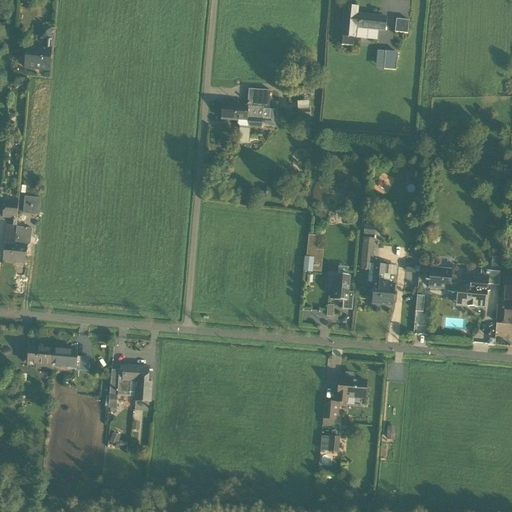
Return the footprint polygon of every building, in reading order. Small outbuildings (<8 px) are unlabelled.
[(354,38),(355,27),(379,30),(385,30),(386,18),(356,15),(357,8),(345,6),(342,37),(354,38)] [(395,32),(407,34),(409,21),(396,19),(395,32)] [(40,39),(45,39),(46,38),(51,39),(52,27),(41,26),(40,39)] [(377,40),(379,30),(355,27),(354,38),(377,40)] [(353,47),(354,38),(342,37),(342,46),(353,47)] [(49,70),(51,48),(45,48),(29,46),(28,58),(26,58),(25,68),(49,70)] [(376,69),(384,69),(385,52),(377,52),(376,69)] [(384,69),(396,70),(397,53),(385,52),(384,69)] [(247,108),(269,110),(270,91),(249,89),(247,107),(247,108)] [(298,102),(299,117),(310,117),(309,102),(298,102)] [(249,127),(261,128),(261,126),(262,120),(273,121),(274,110),(269,110),(247,108),(247,107),(239,106),(239,105),(222,104),(221,120),(237,121),(237,124),(240,127),(249,127)] [(249,127),(240,127),(238,143),(248,143),(249,127)] [(24,213),(38,215),(40,199),(25,197),(24,213)] [(4,217),(10,218),(17,218),(19,203),(5,201),(3,217),(4,217)] [(16,228),(17,218),(10,218),(9,230),(7,230),(3,261),(16,262),(17,253),(13,253),(16,228)] [(375,226),(364,225),(363,235),(375,236),(375,226)] [(31,229),(16,228),(13,253),(17,253),(16,262),(25,263),(28,243),(30,243),(31,229)] [(493,243),(492,254),(502,255),(503,243),(493,243)] [(370,270),(375,271),(375,265),(372,264),(372,265),(371,265),(372,259),(373,259),(374,246),(364,245),(361,269),(370,270)] [(308,272),(319,273),(321,252),(310,251),(308,272)] [(492,257),(490,267),(501,268),(502,258),(492,257)] [(415,264),(406,263),(405,273),(414,273),(415,264)] [(375,271),(374,283),(389,285),(389,275),(390,266),(375,264),(375,265),(375,271)] [(429,288),(448,290),(450,290),(450,283),(451,270),(436,269),(436,268),(431,267),(430,275),(427,274),(427,275),(426,275),(426,276),(425,278),(425,280),(426,280),(427,281),(429,281),(429,288)] [(458,284),(457,293),(457,300),(466,301),(465,306),(467,306),(467,307),(477,307),(485,308),(487,292),(489,292),(490,291),(490,288),(490,287),(489,286),(488,286),(487,286),(487,285),(484,284),(485,271),(481,270),(480,276),(474,276),(474,283),(470,283),(470,285),(458,284)] [(487,285),(499,286),(500,272),(485,271),(484,284),(487,285)] [(343,301),(347,301),(348,292),(349,276),(336,274),(334,300),(343,301)] [(511,277),(506,278),(503,305),(503,309),(511,310),(511,277)] [(395,285),(389,285),(374,283),(373,283),(372,305),(393,306),(395,285)] [(448,292),(457,293),(458,284),(450,283),(450,290),(448,290),(448,292)] [(342,310),(352,310),(354,293),(348,292),(347,301),(343,301),(342,310)] [(415,312),(423,312),(424,296),(417,296),(415,312)] [(496,323),(510,324),(511,310),(503,309),(503,305),(497,305),(496,323)] [(36,363),(52,365),(53,350),(29,348),(28,365),(36,365),(36,363)] [(77,352),(53,350),(52,365),(68,366),(68,368),(76,369),(77,357),(77,352)] [(89,358),(77,357),(76,369),(88,370),(89,358)] [(136,389),(137,383),(135,383),(136,366),(123,366),(123,371),(119,371),(118,396),(129,397),(130,393),(136,394),(136,389)] [(148,367),(136,366),(135,383),(137,383),(151,384),(152,373),(148,372),(148,367)] [(12,386),(19,387),(20,377),(21,371),(8,369),(7,380),(12,381),(12,386)] [(109,396),(118,396),(119,371),(112,370),(109,396)] [(338,398),(347,399),(347,397),(365,398),(366,382),(353,381),(353,374),(348,374),(347,377),(340,377),(338,398)] [(80,391),(97,394),(99,381),(83,379),(80,391)] [(152,384),(151,384),(137,383),(136,389),(136,394),(136,397),(135,402),(151,402),(152,384)] [(108,407),(117,408),(118,396),(109,396),(108,407)] [(323,418),(336,420),(338,404),(324,403),(323,418)] [(396,427),(387,426),(386,439),(395,440),(396,427)] [(121,437),(112,433),(109,442),(117,445),(121,437)] [(320,451),(329,451),(330,437),(321,436),(320,451)] [(329,451),(337,452),(339,438),(330,437),(329,451)]
